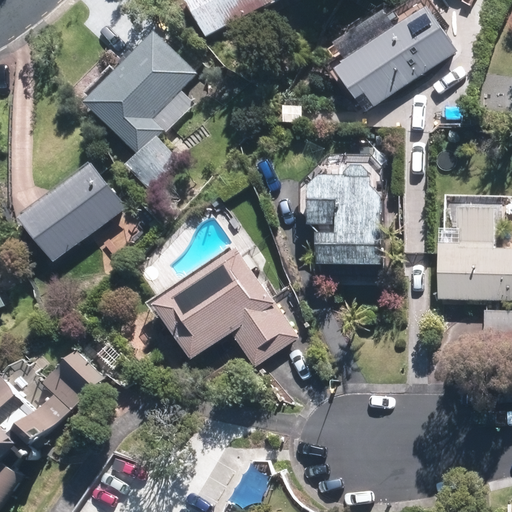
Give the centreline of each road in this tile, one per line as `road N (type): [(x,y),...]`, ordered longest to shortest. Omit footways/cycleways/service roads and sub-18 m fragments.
road 1 (unknown): [(41,511),(108,422),(140,397),(189,398),(262,420),(310,409)]
road 2 (residential): [(354,444),(511,433)]
